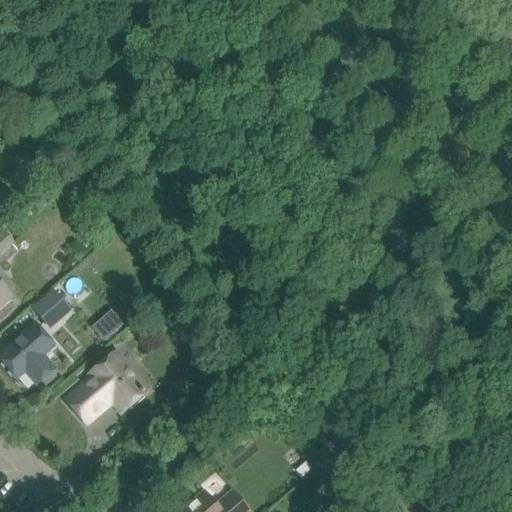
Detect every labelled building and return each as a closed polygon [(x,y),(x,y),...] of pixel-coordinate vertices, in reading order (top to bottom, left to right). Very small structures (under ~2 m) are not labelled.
[(8,121),(0,127),(0,146),(17,132),(8,121)] [(3,234),(0,235),(0,255),(12,245),(3,234)] [(0,307),(11,298),(0,285),(0,307)] [(54,290),(33,309),(51,330),(73,312),(54,290)] [(0,359),(17,379),(25,372),(36,386),(54,370),(42,357),(53,347),(35,326),(0,356),(0,359)] [(93,380),(68,402),(86,423),(112,401),(122,413),(146,392),(115,355),(90,376),(93,380)] [(305,463),(295,471),(301,478),(311,469),(305,463)] [(249,511),(232,492),(216,506),(206,494),(184,511),(249,511)]
